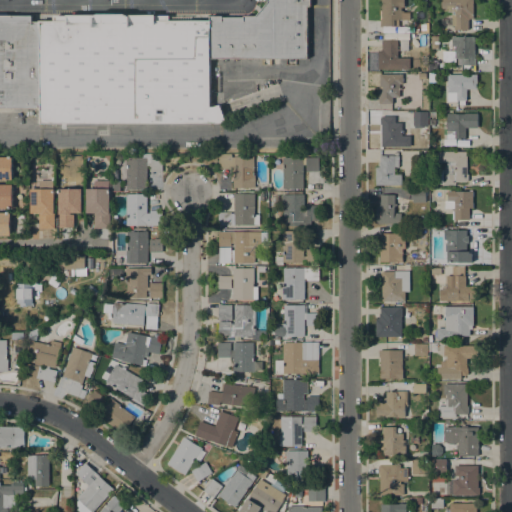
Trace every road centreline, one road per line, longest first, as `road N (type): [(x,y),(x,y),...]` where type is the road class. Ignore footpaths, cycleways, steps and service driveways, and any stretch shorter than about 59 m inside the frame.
road 1 (residential): [(506,511),(506,0)]
road 2 (residential): [(348,511),(348,0)]
road 3 (residential): [(130,466),(173,405),(188,353),(190,197)]
road 4 (tertiary): [(188,511),(65,420),(0,402)]
